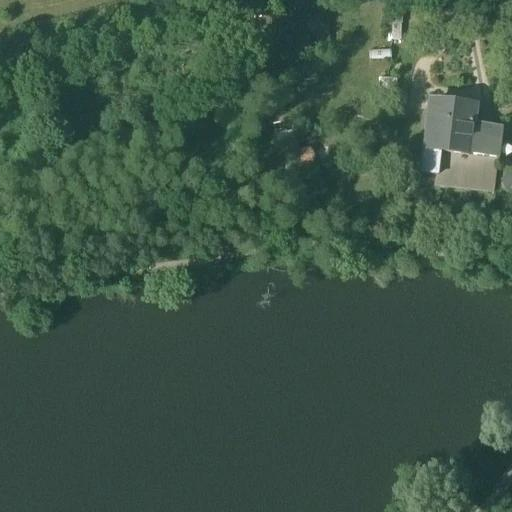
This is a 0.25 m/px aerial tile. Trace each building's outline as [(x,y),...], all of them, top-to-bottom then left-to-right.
[(431,105),(425,154),(439,156),(496,162),(499,131),(472,128),(474,110),(431,105)] [(278,157),(283,174),(312,165),(307,149),(278,157)] [(423,177),(435,179),(439,156),(425,154),(423,177)] [(496,162),(439,156),(435,179),(434,188),(492,195),(496,162)] [(421,187),(434,188),(435,179),(423,177),(421,187)]
